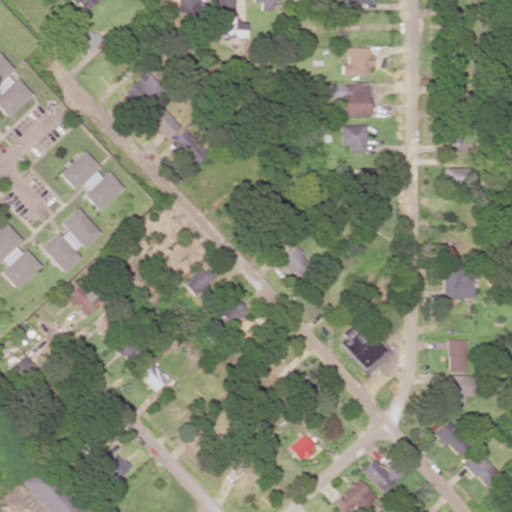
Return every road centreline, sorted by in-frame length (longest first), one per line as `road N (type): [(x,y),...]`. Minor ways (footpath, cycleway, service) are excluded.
road 1 (residential): [(384,419),(73,92),(24,28)]
road 2 (residential): [(384,419),(407,379),(407,0)]
road 3 (residential): [(216,511),(55,339)]
road 4 (residential): [(284,511),(384,419)]
road 5 (residential): [(465,511),(384,419)]
